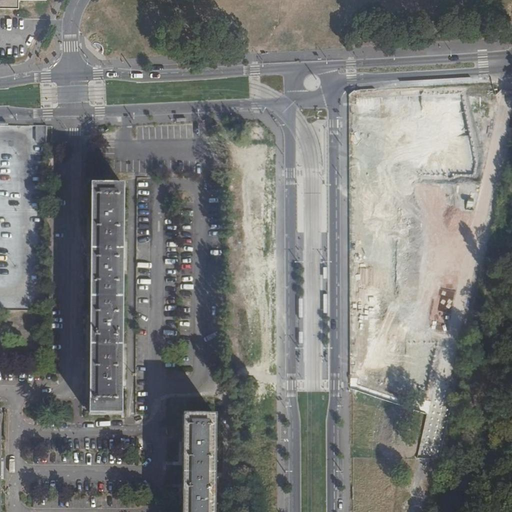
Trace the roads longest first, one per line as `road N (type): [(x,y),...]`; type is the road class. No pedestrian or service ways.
road 1 (residential): [(331,511),(334,134),(327,90)]
road 2 (residential): [(284,123),(296,511)]
road 3 (residential): [(13,392),(69,390),(72,115)]
road 4 (tertiary): [(303,71),(72,74)]
road 5 (tertiary): [(511,60),(317,68)]
road 6 (tertiary): [(72,115),(264,103)]
road 7 (tertiary): [(327,90),(351,79),(511,63)]
road 8 (residential): [(15,511),(13,392)]
